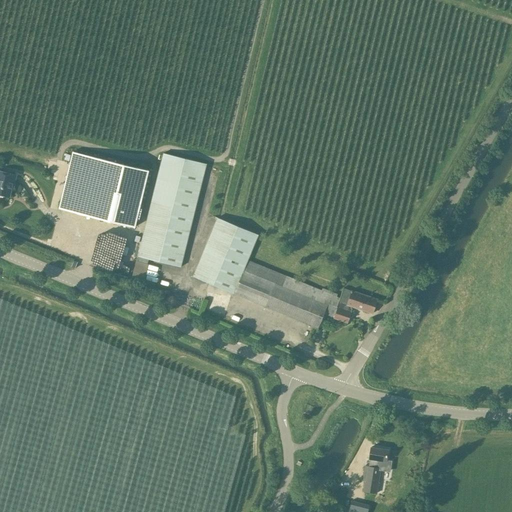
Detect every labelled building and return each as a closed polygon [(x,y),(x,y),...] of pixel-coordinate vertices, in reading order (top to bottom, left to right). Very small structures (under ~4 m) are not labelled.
[(149,165),(74,148),(61,206),(135,223),(149,165)] [(207,160),(164,149),(138,256),(181,267),(207,160)] [(18,172),(0,168),(0,191),(11,194),(14,180),(16,180),(18,172)] [(340,298),(250,261),(247,260),(258,234),(217,217),(193,276),(318,328),(325,310),(335,314),(333,319),(347,323),(353,307),(373,314),(378,299),(344,287),(340,298)] [(388,450),(371,447),(369,459),(371,459),(369,467),(367,466),(363,491),(376,493),(380,469),(385,470),(388,450)] [(367,511),(369,505),(352,500),(348,511),(367,511)]
